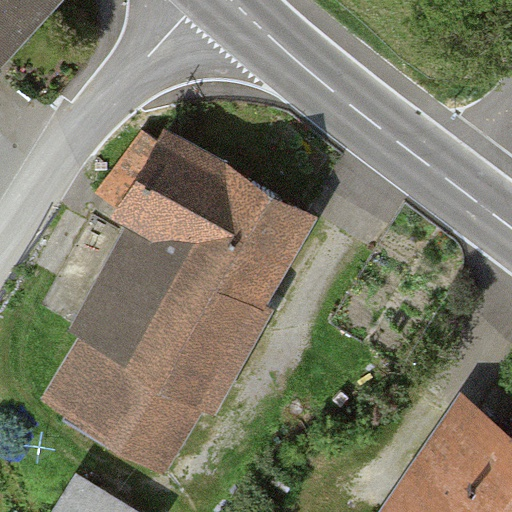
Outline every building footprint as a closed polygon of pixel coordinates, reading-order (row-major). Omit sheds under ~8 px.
[(0,0),(0,54),(48,0),(0,0)] [(105,193),(128,204),(165,131),(142,119),(105,193)] [(313,224),(168,138),(120,219),(148,235),(49,402),(166,471),(313,224)] [(511,511),(511,407),(495,432),(455,404),(380,511),(511,511)] [(115,511),(66,482),(47,511),(115,511)]
